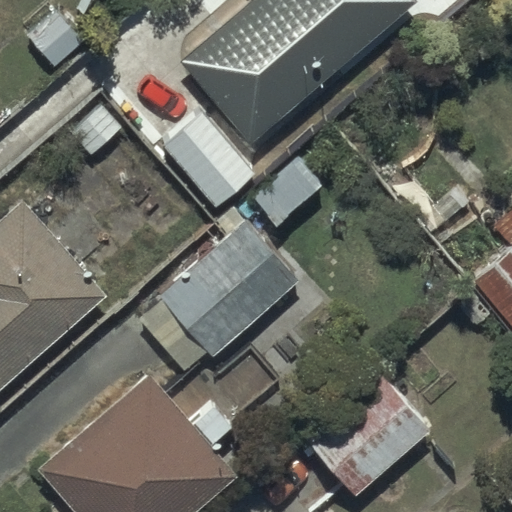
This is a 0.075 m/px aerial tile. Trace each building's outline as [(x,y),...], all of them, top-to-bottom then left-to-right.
[(250,0),(177,62),(244,140),(409,0),(250,0)] [(93,91),(60,122),(88,151),(121,120),(93,91)] [(194,103),(155,137),(210,199),(249,164),(194,103)] [(295,150),(247,190),(270,216),(317,176),(295,150)] [(0,376),(101,286),(17,192),(0,207),(0,376)] [(157,292),(135,312),(180,363),(203,343),(207,348),(295,270),(231,198),(200,226),(211,239),(155,289),(157,292)] [(511,201),(492,218),(510,241),(473,271),(511,320),(511,201)] [(375,360),(298,429),(347,486),(425,418),(375,360)] [(142,363),(32,458),(75,508),(69,511),(174,511),(229,465),(204,436),(225,418),(207,396),(212,392),(188,363),(162,386),(142,363)]
